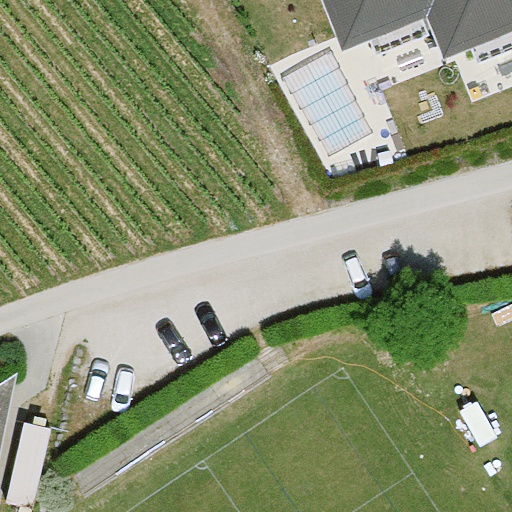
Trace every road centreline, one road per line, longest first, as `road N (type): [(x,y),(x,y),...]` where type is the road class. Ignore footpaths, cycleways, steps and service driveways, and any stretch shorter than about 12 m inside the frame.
road 1 (unclassified): [(309,225),(0,324)]
road 2 (residential): [(511,172),(309,225)]
